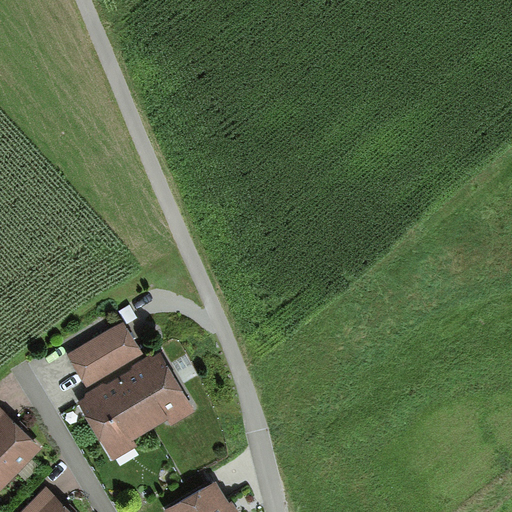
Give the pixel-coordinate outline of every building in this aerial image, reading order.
[(118,324),(67,355),(84,383),(135,353),(118,324)] [(77,399),(113,457),(138,441),(134,434),(167,414),(171,420),(195,405),(161,348),(146,357),(92,390),(77,399)] [(0,481),(35,445),(0,412),(0,481)] [(165,509),(166,511),(235,511),(234,509),(218,480),(165,509)] [(76,511),(71,507),(48,485),(21,511),(76,511)]
